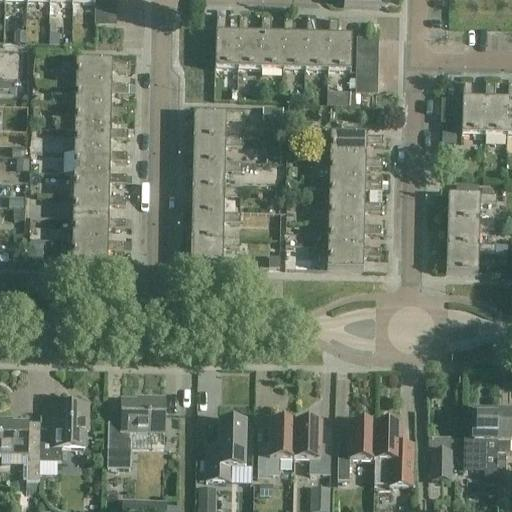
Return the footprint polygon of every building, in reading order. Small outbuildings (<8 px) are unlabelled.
[(70,0),(70,8),(93,8),(93,6),(92,0),(70,0)] [(159,29),(159,0),(137,0),(137,29),(159,29)] [(341,0),(341,10),(378,11),(378,0),(341,0)] [(93,6),(93,8),(92,17),(114,18),(114,6),(93,6)] [(92,17),(92,29),(114,29),(114,18),(92,17)] [(212,73),(236,74),(237,37),(224,37),(224,19),(214,19),(212,73)] [(236,74),(258,74),(259,38),(245,38),(246,20),(238,20),(237,37),(236,74)] [(258,74),(281,75),(282,39),(268,38),(269,21),(260,21),(260,38),(259,38),(258,74)] [(291,39),(291,21),(282,21),(282,39),(281,75),(303,75),(304,39),(291,39)] [(303,75),(326,76),(326,40),(313,39),(313,22),(304,22),(304,39),(303,75)] [(327,22),(326,40),(326,76),(349,76),(350,41),(337,41),(337,23),(327,22)] [(367,29),(367,41),(377,42),(378,42),(378,30),(367,29)] [(355,41),(354,52),(377,53),(377,42),(367,41),(355,41)] [(354,52),(354,63),(377,64),(377,53),(354,52)] [(354,63),(354,75),(376,75),(377,64),(354,63)] [(73,64),(73,88),(109,88),(110,75),(128,76),(128,65),(73,64)] [(354,75),(354,86),(376,86),(376,75),(354,75)] [(460,139),(483,140),(484,104),(470,103),(471,85),(462,85),(461,104),(460,139)] [(354,86),(353,97),(376,98),(376,86),(354,86)] [(483,140),(487,140),(506,140),(507,104),(493,104),(494,86),(484,86),(484,104),(483,140)] [(73,88),(73,110),(109,111),(109,97),(127,98),(128,89),(109,89),(109,88),(73,88)] [(347,97),(326,97),(326,109),(347,110),(347,97)] [(440,103),(440,127),(455,128),(455,103),(440,103)] [(73,110),(72,133),(109,133),(109,120),(117,120),(127,120),(127,112),(109,111),(73,110)] [(282,113),(270,112),(270,123),(282,123),(282,113)] [(191,119),(190,141),(224,141),(224,126),(241,126),(241,117),(222,116),(222,119),(191,119)] [(340,127),(340,138),(358,139),(358,128),(340,127)] [(72,133),(72,155),(108,156),(108,143),(126,143),(126,134),(109,134),(109,133),(72,133)] [(328,138),(327,161),(365,162),(365,148),(383,149),(383,139),(358,139),(340,138),(328,138)] [(190,141),(190,145),(190,165),(223,166),(223,151),(240,151),(240,142),(224,141),(190,141)] [(24,150),(12,150),(12,160),(24,160),(24,150)] [(72,155),(72,178),(108,178),(108,165),(126,165),(126,156),(108,156),(72,155)] [(279,157),(266,156),(266,166),(279,166),(279,157)] [(327,161),(327,184),(364,185),(364,171),(382,172),(382,163),(365,162),(327,161)] [(30,162),(16,162),(16,171),(30,171),(30,162)] [(190,165),(190,170),(190,191),(223,192),(223,176),(239,176),(239,166),(223,166),(190,165)] [(72,178),(71,200),(108,201),(108,188),(125,188),(125,179),(108,178),(72,178)] [(327,184),(326,206),(364,207),(364,194),(381,194),(382,185),(364,185),(327,184)] [(190,191),(190,195),(189,216),(222,217),(223,201),(239,202),(239,192),(223,192),(190,191)] [(481,191),(481,198),(476,198),(476,201),(446,200),(446,222),(478,223),(478,208),(495,208),(495,198),(491,198),(492,191),(481,191)] [(435,260),(433,197),(422,197),(423,260),(435,260)] [(71,200),(71,223),(107,223),(108,211),(125,211),(125,201),(108,201),(71,200)] [(23,201),(9,201),(8,210),(22,211),(23,201)] [(326,206),(326,229),(363,230),(363,216),(381,217),(381,207),(364,207),(326,206)] [(25,214),(13,214),(12,224),(24,225),(25,214)] [(189,216),(189,220),(189,241),(222,242),(222,226),(238,227),(238,217),(222,217),(189,216)] [(495,233),(495,223),(478,223),(446,222),(445,248),(477,249),(478,233),(495,233)] [(71,223),(71,245),(107,246),(107,232),(124,233),(125,224),(107,224),(107,223),(71,223)] [(326,229),(326,251),(362,252),(363,238),(380,239),(380,230),(363,230),(326,229)] [(21,239),(12,238),(12,250),(21,250),(21,239)] [(188,271),(191,272),(221,272),(221,252),(238,252),(238,242),(222,242),(189,241),(188,271)] [(124,256),(124,255),(124,247),(107,246),(71,245),(70,268),(106,269),(106,256),(124,256)] [(477,258),(494,259),(494,249),(477,249),(445,248),(445,277),(477,278),(477,258)] [(380,253),(362,252),(326,251),(325,275),(362,275),(362,262),(380,262),(380,253)] [(43,282),(66,277),(64,270),(60,271),(57,259),(38,263),(43,282)] [(279,261),(268,261),(268,272),(279,273),(279,261)] [(120,427),(107,427),(106,473),(129,474),(130,437),(163,438),(164,402),(145,402),(145,405),(121,404),(120,427)] [(55,435),(39,434),(39,466),(60,466),(60,452),(84,453),(84,436),(87,436),(87,409),(55,408),(55,435)] [(472,416),(471,443),(464,443),(463,474),(484,474),(484,489),(496,489),(496,478),(497,459),(497,416),(472,416)] [(511,416),(497,416),(497,459),(496,478),(505,478),(505,457),(509,457),(509,445),(511,445),(511,416)] [(38,495),(38,486),(39,486),(39,466),(39,434),(39,427),(2,426),(2,424),(0,423),(0,458),(1,459),(0,468),(22,469),(22,484),(26,484),(26,486),(25,486),(25,494),(38,495)] [(205,450),(204,485),(229,486),(229,470),(243,471),(244,427),(218,426),(217,451),(205,450)] [(269,464),(294,465),(295,428),(269,428),(268,453),(257,453),(256,483),(268,483),(269,464)] [(319,429),(295,428),(294,465),(309,465),(308,479),(329,479),(330,454),(318,454),(319,429)] [(373,488),(375,430),(349,429),(348,454),(337,454),(336,484),(348,484),(348,466),(373,466),(373,488)] [(409,491),(409,481),(410,456),(399,456),(399,430),(375,430),(373,488),(388,489),(388,491),(409,491)] [(430,456),(430,476),(430,484),(445,484),(445,471),(449,471),(450,457),(430,456)] [(258,500),(272,500),(273,488),(259,488),(258,500)] [(311,490),(310,511),(329,511),(330,490),(311,490)] [(198,492),(197,511),(214,511),(215,492),(198,492)]
